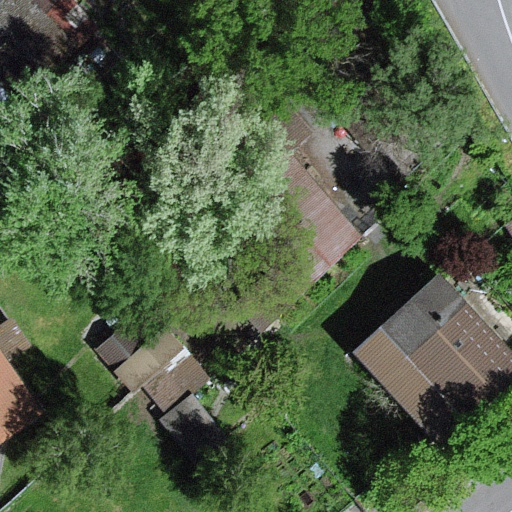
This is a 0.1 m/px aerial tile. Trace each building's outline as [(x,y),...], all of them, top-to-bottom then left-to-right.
[(0,0),(0,35),(39,0),(0,0)] [(318,273),(368,220),(280,139),(230,192),(318,273)] [(432,281),(348,360),(428,439),(511,372),(432,281)] [(162,318),(117,366),(212,455),(231,435),(182,389),(209,361),(162,318)] [(0,449),(46,418),(0,352),(0,449)]
